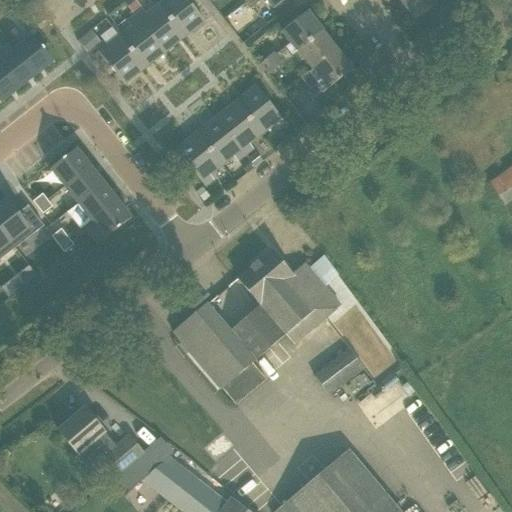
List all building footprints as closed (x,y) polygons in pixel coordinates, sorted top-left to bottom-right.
[(128,0),(124,4),(133,15),(141,8),(134,0),(128,0)] [(186,0),(166,0),(159,6),(184,37),(204,21),(186,0)] [(260,2),(259,0),(246,0),(244,2),(250,10),(260,2)] [(266,0),(274,9),(285,0),(266,0)] [(438,0),(400,0),(399,1),(414,20),(439,1),(438,0)] [(8,5),(2,11),(11,20),(17,14),(8,5)] [(184,37),(159,6),(147,15),(143,10),(135,17),(164,53),(184,37)] [(282,32),(290,43),(276,55),(282,63),(292,55),(297,51),(322,32),(307,13),(282,32)] [(119,37),(144,68),(164,53),(135,17),(127,23),(131,28),(119,37)] [(322,32),(297,51),(298,52),(312,70),(337,51),(322,32)] [(32,36),(15,50),(35,76),(53,62),(32,36)] [(95,48),(85,36),(77,42),(87,54),(95,48)] [(107,46),(104,42),(95,48),(124,84),(144,68),(119,37),(107,46)] [(0,61),(0,66),(18,89),(35,76),(15,50),(0,61)] [(337,51),(312,70),(327,90),(352,70),(337,51)] [(289,71),(299,64),(292,55),(282,63),(289,71)] [(0,102),(0,103),(18,89),(0,66),(0,102)] [(322,93),(316,85),(306,93),(312,101),(322,93)] [(256,87),(236,103),(261,134),(272,125),(276,130),(284,123),(256,87)] [(292,101),(300,95),(293,87),(285,93),(292,101)] [(249,144),(261,134),(236,103),(216,119),(244,155),(252,148),(249,144)] [(244,155),(216,119),(196,135),(221,166),(233,156),(236,161),(244,155)] [(209,175),(221,166),(196,135),(176,150),(204,186),(213,180),(209,175)] [(50,169),(64,187),(90,166),(76,149),(50,169)] [(248,160),(247,161),(253,168),(262,161),(256,154),(248,160)] [(253,168),(247,161),(241,166),(247,174),(253,169),(253,168)] [(90,166),(64,187),(78,204),(104,183),(90,166)] [(511,197),(511,168),(490,184),(503,204),(511,197)] [(104,183),(78,204),(91,221),(117,200),(104,183)] [(199,195),(209,202),(214,195),(203,188),(199,195)] [(37,208),(47,201),(42,195),(32,202),(37,208)] [(7,199),(0,204),(0,228),(11,243),(30,228),(34,234),(44,226),(28,206),(27,207),(28,208),(19,215),(7,199)] [(117,200),(91,221),(105,239),(131,218),(117,200)] [(47,201),(37,208),(42,214),(51,207),(47,201)] [(0,251),(11,243),(0,228),(0,251)] [(61,230),(51,237),(58,245),(58,246),(68,239),(67,238),(61,230)] [(68,239),(58,246),(64,253),(73,246),(68,239)] [(127,265),(133,272),(151,257),(145,249),(127,265)] [(292,276),(270,251),(237,279),(259,305),(286,335),(294,345),(340,306),(305,265),(292,276)] [(11,282),(1,290),(8,299),(18,292),(11,282)] [(231,328),(242,317),(219,292),(208,303),(231,328)] [(207,305),(173,333),(221,390),(255,361),(207,305)] [(348,349),(313,376),(329,397),(365,370),(348,349)] [(248,395),(234,379),(221,390),(235,406),(248,395)] [(127,467),(145,481),(169,501),(189,476),(164,456),(157,465),(142,454),(143,454),(128,437),(116,448),(104,433),(84,409),(58,432),(78,455),(91,444),(103,459),(102,459),(116,476),(127,467)] [(400,511),(349,450),(275,511),(400,511)] [(226,505),(189,476),(169,501),(183,511),(248,511),(231,498),(226,505)]
